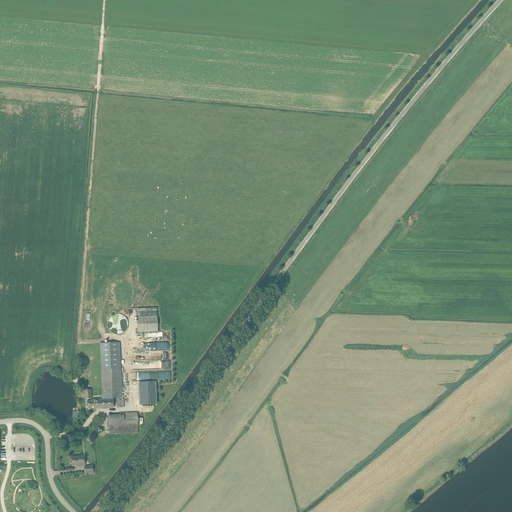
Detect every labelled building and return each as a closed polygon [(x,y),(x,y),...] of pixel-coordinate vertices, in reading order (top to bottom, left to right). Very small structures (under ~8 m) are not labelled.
[(137,333),(158,332),(156,308),(136,309),(137,333)] [(112,314),(111,329),(127,330),(128,315),(112,314)] [(123,395),(122,395),(121,363),(120,343),(100,344),(101,364),(102,395),(103,396),(102,397),(113,397),(113,395),(116,395),(117,407),(124,407),(123,395)] [(131,361),(168,360),(168,351),(169,351),(169,344),(142,344),(142,353),(131,353),(131,361)] [(87,401),(87,409),(114,408),(113,398),(92,399),(93,401),(87,401)] [(118,415),(108,416),(109,434),(138,433),(137,413),(118,413),(118,415)] [(71,457),(72,466),(80,465),(80,466),(85,465),(84,456),(71,457)]
